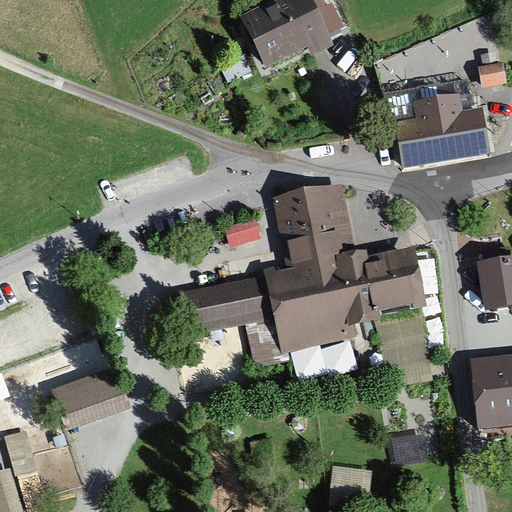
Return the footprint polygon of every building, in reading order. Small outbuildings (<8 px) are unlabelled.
[(277,0),(278,2),(238,20),(263,78),(328,49),(306,0),(277,0)] [(503,87),(500,67),(475,71),(478,91),(503,87)] [(414,124),(392,127),(398,171),(487,158),(480,111),(459,114),(457,99),(411,105),(414,124)] [(183,295),(190,337),(274,323),(280,354),(352,342),(350,331),(370,328),(368,320),(423,311),(413,249),(352,259),(339,188),(270,200),(283,278),(183,295)] [(254,242),(251,225),(222,229),(225,247),(254,242)] [(511,258),(476,264),(484,316),(511,312),(511,258)] [(511,356),(469,359),(474,430),(511,427),(511,356)] [(111,372),(48,394),(63,436),(126,414),(111,372)] [(0,401),(12,398),(6,375),(0,376),(0,401)] [(51,511),(31,438),(12,444),(19,468),(0,472),(0,511),(51,511)] [(417,440),(389,445),(392,468),(420,464),(417,440)] [(265,443),(248,445),(251,465),(268,462),(265,443)] [(0,447),(0,470),(16,466),(10,445),(0,447)] [(335,469),(335,506),(374,506),(375,469),(335,469)]
